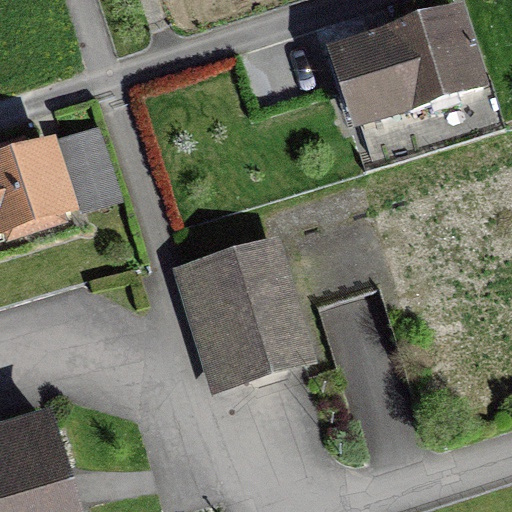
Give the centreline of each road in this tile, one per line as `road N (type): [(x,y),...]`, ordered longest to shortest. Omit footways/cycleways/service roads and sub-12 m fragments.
road 1 (residential): [(350,0),(0,113)]
road 2 (residential): [(355,508),(511,457)]
